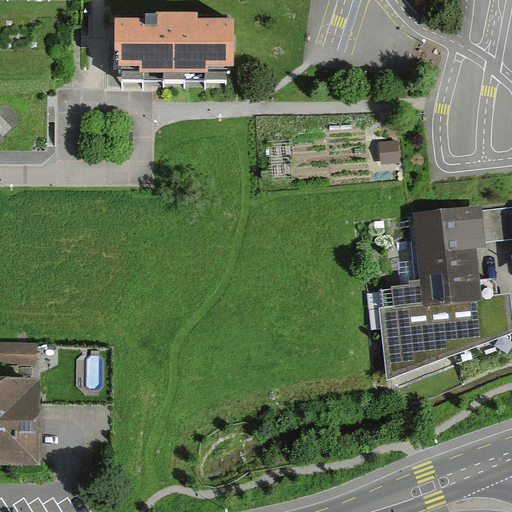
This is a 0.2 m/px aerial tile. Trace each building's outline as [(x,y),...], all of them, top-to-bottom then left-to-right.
[(154,30),(115,30),(115,64),(119,64),(119,78),(139,78),(139,84),(209,84),(209,78),(235,78),(235,30),(199,30),(199,24),(154,24),(154,30)] [(511,182),(511,50),(411,53),(415,185),(511,182)] [(399,141),(379,142),(380,165),(399,164),(399,141)] [(480,205),(412,213),(419,280),(409,281),(409,285),(392,286),(394,306),(379,308),(387,381),(511,333),(511,296),(511,292),(482,295),(478,249),(486,248),(486,244),(511,239),(511,207),(483,210),(480,205)] [(0,344),(0,368),(38,369),(39,345),(0,344)] [(41,388),(0,388),(0,472),(42,472),(41,388)]
